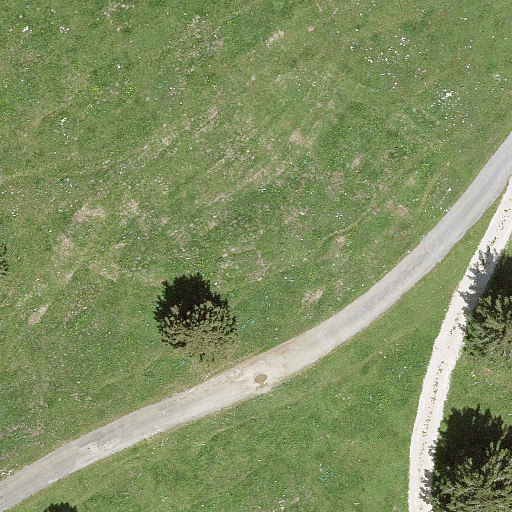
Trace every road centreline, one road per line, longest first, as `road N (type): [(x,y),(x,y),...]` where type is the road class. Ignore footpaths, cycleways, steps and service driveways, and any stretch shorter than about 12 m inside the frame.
road 1 (track): [(511,153),(462,218),(379,299),(284,362),(106,439),(0,501)]
road 2 (track): [(511,198),(443,340),(423,428),(425,511)]
